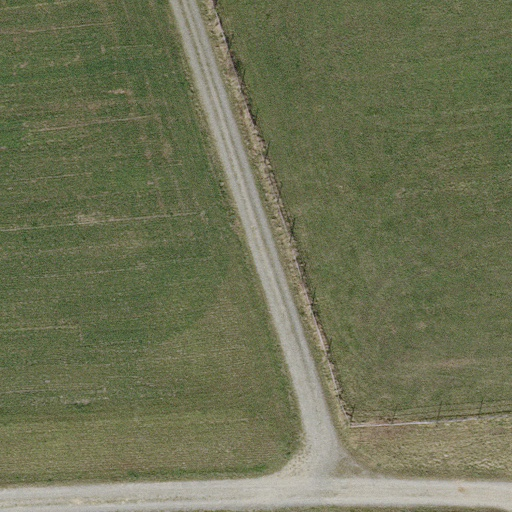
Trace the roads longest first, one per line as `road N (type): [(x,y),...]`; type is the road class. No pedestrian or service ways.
road 1 (track): [(326,493),(324,441),(183,0)]
road 2 (track): [(511,496),(0,502)]
